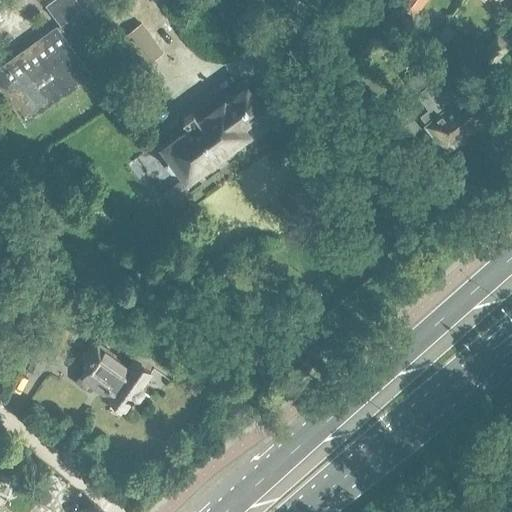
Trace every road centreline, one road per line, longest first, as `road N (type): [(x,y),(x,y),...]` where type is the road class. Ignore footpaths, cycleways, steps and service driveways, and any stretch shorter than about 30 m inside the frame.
road 1 (primary): [(511,257),(225,511)]
road 2 (primary): [(302,511),(511,340)]
road 3 (residential): [(0,412),(117,511)]
